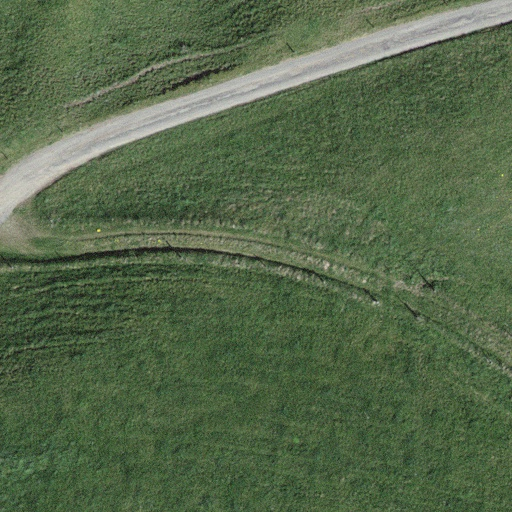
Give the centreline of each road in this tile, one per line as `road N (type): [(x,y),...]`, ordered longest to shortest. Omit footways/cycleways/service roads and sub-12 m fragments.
road 1 (track): [(0,200),(103,139),(511,7)]
road 2 (track): [(0,231),(242,238),(344,265),(511,352)]
